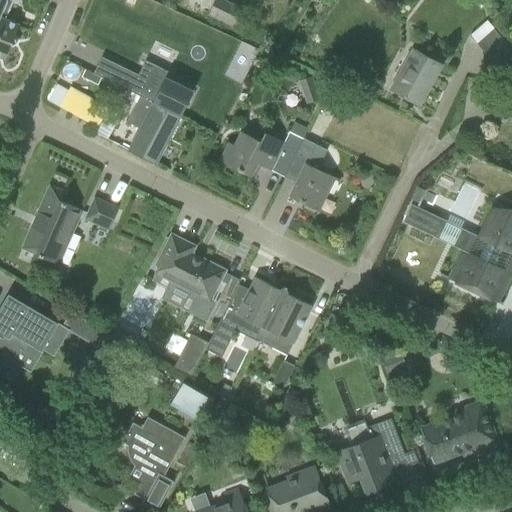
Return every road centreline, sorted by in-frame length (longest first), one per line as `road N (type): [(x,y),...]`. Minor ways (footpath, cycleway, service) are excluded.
road 1 (residential): [(511,358),(260,220),(37,125)]
road 2 (residential): [(21,113),(70,0)]
